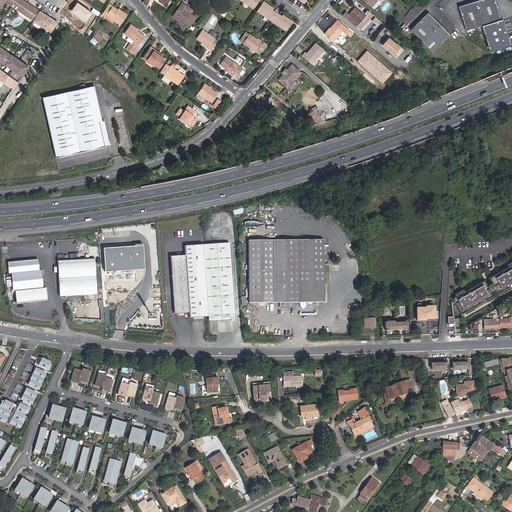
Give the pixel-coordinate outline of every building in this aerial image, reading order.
[(0,0),(0,60),(5,64),(11,55),(0,47),(0,7),(4,1),(11,6),(12,3),(19,7),(17,10),(50,31),(56,22),(22,0),(0,0)] [(236,0),(252,10),(258,0),(236,0)] [(468,27),(502,13),(496,0),(468,0),(458,4),(468,27)] [(184,22),(190,26),(196,17),(184,9),(187,5),(183,2),(177,11),(181,14),(178,18),(184,22)] [(256,13),(284,32),(291,23),(284,18),(282,19),(280,18),(276,15),(271,12),(269,10),(270,8),(262,4),(256,13)] [(112,6),(110,9),(106,7),(102,14),(105,16),(106,14),(120,24),(126,15),(120,10),(119,11),(112,6)] [(362,27),(358,24),(364,17),(354,8),(347,15),(345,18),(359,30),(362,27)] [(184,22),(178,18),(181,14),(177,11),(173,17),(183,24),(184,22)] [(412,32),(436,52),(452,33),(430,14),(427,15),(412,32)] [(380,20),(373,15),(362,31),(369,36),(380,20)] [(337,20),(325,35),(333,41),(342,30),(350,36),(353,33),(337,20)] [(136,47),(136,48),(144,36),(137,31),(138,29),(130,24),(124,33),(133,40),(131,43),(130,43),(125,49),(131,54),(136,47)] [(202,41),(209,45),(207,47),(211,50),(215,44),(212,42),(215,38),(202,29),(196,38),(202,42),(202,41)] [(256,39),(249,34),(248,35),(243,42),(243,43),(256,52),(259,49),(262,51),(267,44),(261,40),(260,41),(256,39)] [(402,47),(390,37),(383,45),(395,55),(402,47)] [(323,50),(315,43),(310,48),(311,49),(309,52),(308,51),(306,54),(304,52),(302,56),(311,64),(323,50)] [(146,60),(147,59),(155,65),(159,68),(165,59),(161,56),(153,50),(154,49),(150,47),(142,58),(146,60)] [(392,72),(367,50),(357,61),(382,83),(392,72)] [(22,75),(28,66),(11,55),(5,64),(22,75)] [(219,64),(226,69),(233,74),(235,72),(238,74),(242,68),(225,56),(219,64)] [(177,85),(183,76),(170,66),(169,67),(165,64),(160,72),(164,74),(163,75),(170,80),(177,85)] [(116,69),(119,72),(122,75),(127,67),(125,65),(122,68),(121,67),(119,68),(117,67),(116,69)] [(286,87),(300,72),(291,65),(286,70),(287,71),(284,75),(283,74),(278,80),(286,87)] [(0,80),(13,89),(13,88),(18,82),(0,69),(0,80)] [(167,84),(170,80),(163,75),(160,79),(167,84)] [(78,89),(42,97),(55,157),(104,146),(109,144),(103,120),(99,121),(91,87),(85,88),(84,84),(77,85),(78,89)] [(211,88),(210,89),(203,85),(198,92),(195,97),(201,101),(204,96),(212,102),(218,93),(211,88)] [(180,116),(179,118),(187,124),(188,122),(192,125),(195,120),(191,117),(195,112),(187,106),(183,111),(180,109),(176,114),(180,116)] [(248,303),(324,302),(324,284),(324,264),(323,240),(248,240),(248,303)] [(208,321),(235,319),(230,243),(184,246),(185,255),(189,313),(189,318),(208,316),(208,321)] [(103,248),(105,272),(145,269),(143,245),(103,248)] [(170,256),(174,314),(189,313),(185,255),(170,256)] [(58,261),(59,279),(59,296),(97,294),(95,259),(58,261)] [(13,291),(43,288),(42,270),(39,271),(38,260),(7,263),(9,274),(11,273),(13,291)] [(511,285),(511,264),(508,267),(501,271),(492,276),(488,278),(492,284),(487,287),(484,281),(480,283),(468,289),(464,292),(455,296),(452,298),(461,315),(465,313),(473,308),(486,301),(493,297),(490,293),(495,290),(497,294),(502,292),(509,287),(511,285)] [(468,289),(480,283),(478,281),(467,287),(468,289)] [(425,308),(416,308),(416,321),(421,320),(421,322),(425,322),(425,320),(429,320),(429,319),(434,319),(434,306),(425,307),(425,308)] [(374,328),(374,319),(364,319),(364,328),(374,328)] [(480,320),(481,328),(499,328),(499,319),(480,320)] [(510,319),(509,319),(499,319),(499,328),(510,327),(511,326),(511,320),(510,320),(510,319)] [(385,322),(385,330),(394,330),(394,321),(385,322)] [(407,322),(394,323),(394,321),(394,330),(407,329),(407,322)] [(50,362),(41,358),(38,365),(47,370),(50,362)] [(498,359),(483,361),(484,367),(499,364),(498,359)] [(511,388),(511,369),(509,359),(498,360),(502,372),(506,371),(507,376),(504,376),(508,390),(511,388)] [(25,369),(30,372),(33,366),(27,364),(25,369)] [(502,377),(498,364),(485,368),(489,381),(502,377)] [(415,373),(413,367),(406,369),(408,375),(415,373)] [(46,373),(36,368),(30,379),(31,379),(28,385),(38,390),(41,384),(40,384),(46,373)] [(79,381),(87,383),(91,371),(83,369),(82,372),(74,369),(70,381),(78,384),(79,381)] [(102,390),(110,393),(113,381),(105,378),(106,376),(104,375),(104,372),(99,371),(98,374),(95,386),(103,388),(102,390)] [(21,378),(26,380),(29,375),(23,372),(21,378)] [(303,385),(302,375),(283,376),(284,386),(296,385),(303,385)] [(206,378),(206,385),(207,393),(218,392),(218,384),(219,384),(218,377),(206,378)] [(387,393),(384,395),(386,404),(391,402),(389,398),(406,393),(405,389),(412,387),(410,380),(394,385),(395,386),(385,389),(387,393)] [(456,394),(457,394),(457,397),(465,396),(465,393),(475,393),(474,381),(464,382),(464,385),(456,385),(456,394)] [(126,395),(134,397),(138,385),(130,383),(129,385),(121,383),(117,395),(126,397),(126,395)] [(14,390),(20,393),(23,387),(17,384),(14,390)] [(254,400),(271,399),(270,385),(253,386),(254,400)] [(504,398),(501,386),(489,390),(492,401),(504,398)] [(149,404),(157,406),(160,394),(152,392),(153,389),(145,387),(142,399),(150,401),(149,404)] [(36,393),(26,388),(21,399),(29,404),(30,404),(36,393)] [(356,388),(351,389),(342,390),(337,390),(339,404),(344,403),(344,401),(358,399),(356,388)] [(19,395),(13,392),(10,398),(16,401),(19,395)] [(173,408),(181,410),(185,399),(177,396),(176,399),(168,396),(165,408),(173,411),(173,408)] [(15,404),(5,399),(4,401),(2,400),(0,404),(0,406),(1,407),(0,408),(0,419),(5,422),(15,404)] [(457,413),(460,412),(467,409),(463,402),(458,404),(456,400),(448,404),(447,401),(442,404),(448,417),(457,413)] [(29,408),(19,402),(9,422),(18,427),(29,408)] [(304,414),(305,417),(305,418),(312,417),(318,416),(317,404),(300,406),(301,415),(304,414)] [(49,416),(62,420),(65,409),(52,405),(49,416)] [(229,415),(228,416),(226,406),(217,408),(216,406),(212,407),(212,408),(213,413),(215,425),(230,422),(229,415)] [(366,426),(367,428),(373,426),(364,407),(357,412),(361,420),(355,423),(354,419),(346,422),(348,426),(349,426),(354,436),(361,433),(359,429),(366,426)] [(70,419),(82,423),(86,412),(73,409),(70,419)] [(102,431),(105,420),(92,417),(89,428),(102,431)] [(110,431),(122,435),(125,424),(113,420),(110,431)] [(40,451),(46,429),(40,428),(34,449),(40,451)] [(129,439),(142,443),(145,432),(132,428),(129,439)] [(234,431),(240,439),(246,436),(242,429),(234,431)] [(45,452),(51,454),(57,433),(52,431),(45,452)] [(149,442),(162,446),(165,435),(153,431),(149,442)] [(271,442),(278,438),(274,433),(268,436),(271,442)] [(499,451),(500,448),(479,434),(474,442),(482,447),(488,451),(490,452),(491,451),(489,450),(490,448),(492,446),(499,451)] [(78,443),(67,440),(61,461),(67,462),(72,464),(78,443)] [(312,452),(309,446),(307,442),(292,450),(299,462),(307,458),(306,455),(307,454),(312,452)] [(488,451),(482,447),(474,442),(469,448),(483,458),(488,451)] [(14,448),(10,445),(0,461),(0,465),(3,467),(14,448)] [(100,449),(95,447),(89,469),(94,470),(100,449)] [(286,465),(277,447),(263,454),(268,463),(273,460),(278,469),(286,465)] [(82,471),(88,449),(83,448),(77,469),(82,471)] [(467,452),(481,462),(483,458),(469,448),(467,452)] [(499,451),(497,453),(503,457),(505,452),(500,448),(499,451)] [(252,471),(256,469),(257,471),(258,474),(262,472),(257,464),(256,464),(247,450),(239,455),(245,465),(241,467),(247,476),(253,473),(252,471)] [(239,480),(222,451),(208,459),(223,484),(231,478),(234,483),(239,480)] [(123,475),(129,476),(135,455),(130,453),(123,475)] [(429,466),(414,455),(408,463),(423,474),(429,466)] [(103,484),(108,486),(108,485),(109,482),(114,484),(121,463),(110,459),(103,484)] [(193,478),(194,478),(197,483),(204,479),(201,474),(201,473),(200,470),(202,469),(197,460),(195,462),(186,467),(193,478)] [(411,480),(404,474),(400,480),(407,486),(411,480)] [(364,488),(365,489),(361,494),(367,498),(378,483),(371,478),(364,488)] [(476,481),(472,478),(466,486),(470,489),(476,481)] [(16,488),(27,495),(33,486),(22,479),(16,488)] [(473,492),(472,493),(481,499),(483,497),(487,500),(492,493),(492,491),(477,480),(476,481),(470,489),(470,490),(473,492)] [(169,504),(175,500),(177,503),(179,506),(186,502),(176,485),(161,494),(168,505),(169,504)] [(34,497),(45,504),(52,495),(41,488),(34,497)] [(442,500),(446,495),(441,491),(437,497),(442,500)] [(511,492),(505,502),(504,501),(501,504),(510,510),(511,506),(511,492)] [(326,499),(311,495),(310,499),(312,499),(310,508),(311,508),(310,511),(316,511),(318,504),(324,506),(326,499)] [(312,499),(310,499),(298,496),(292,499),(292,504),(295,505),(295,506),(303,507),(306,508),(304,511),(310,511),(311,508),(310,508),(312,499)] [(147,503),(145,500),(138,504),(142,511),(159,511),(152,500),(147,503)] [(51,511),(52,511),(65,511),(68,508),(57,501),(51,511)]
